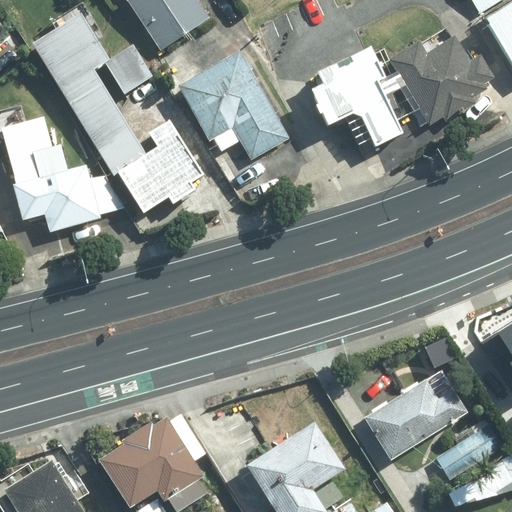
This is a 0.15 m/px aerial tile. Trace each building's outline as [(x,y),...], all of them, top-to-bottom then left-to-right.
[(202,0),(130,0),(162,48),(212,16),(202,0)] [(474,0),(480,9),(495,0),(474,0)] [(511,1),(490,16),(511,50),(511,1)] [(153,128),(158,136),(144,145),(95,64),(113,53),(86,10),(37,39),(118,173),(125,169),(149,208),(176,191),(179,197),(199,185),(195,179),(206,173),(180,131),(181,131),(172,116),(153,128)] [(0,13),(0,44),(15,31),(0,13)] [(460,33),(434,50),(425,37),(394,56),(435,121),(490,87),(487,81),(499,74),(484,50),(474,56),(460,33)] [(137,42),(108,60),(127,90),(156,73),(137,42)] [(374,43),(323,66),(328,79),(320,82),(336,120),(363,108),(379,143),(409,129),(374,43)] [(243,47),(183,82),(215,138),(236,126),(254,157),(293,135),(243,47)] [(48,114),(6,125),(21,180),(18,181),(29,218),(50,212),(55,229),(105,215),(92,169),(91,169),(89,162),(64,169),(48,114)] [(511,369),(488,384),(511,423),(511,369)] [(394,456),(451,421),(468,411),(455,389),(442,397),(429,377),(369,414),(394,456)] [(134,505),(164,487),(177,510),(213,489),(169,417),(104,456),(134,505)] [(316,419),(250,461),(282,511),(326,511),(331,509),(316,486),(347,467),(316,419)] [(490,422),(437,454),(451,478),(504,446),(490,422)] [(91,511),(57,455),(10,484),(26,511),(91,511)] [(396,511),(389,501),(372,511),(396,511)]
